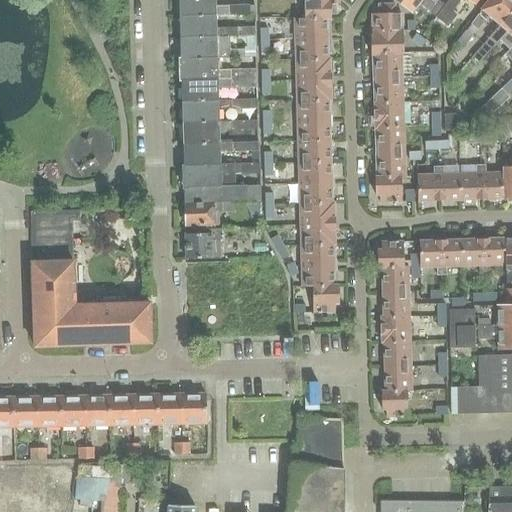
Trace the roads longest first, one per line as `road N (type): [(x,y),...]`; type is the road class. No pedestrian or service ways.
road 1 (residential): [(161,357),(169,337),(168,282),(159,262),(150,0)]
road 2 (residential): [(359,225),(347,21),(362,0)]
road 3 (residential): [(362,367),(179,368),(161,357)]
road 4 (residential): [(22,361),(13,195),(0,191)]
road 5 (residential): [(359,225),(511,216)]
road 6 (residential): [(364,438),(511,433)]
road 7 (residential): [(362,367),(359,225)]
road 8 (residential): [(161,357),(137,365),(22,361)]
